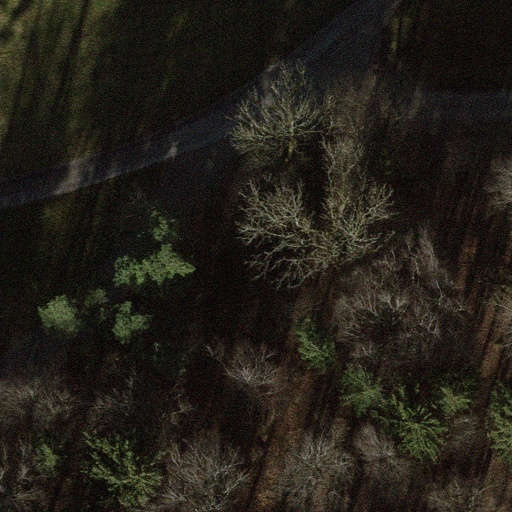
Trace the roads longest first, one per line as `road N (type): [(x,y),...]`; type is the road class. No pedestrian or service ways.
road 1 (track): [(328,49),(255,108),(198,135),(0,197)]
road 2 (track): [(198,135),(131,257),(0,355)]
road 3 (track): [(328,49),(430,106),(511,116)]
